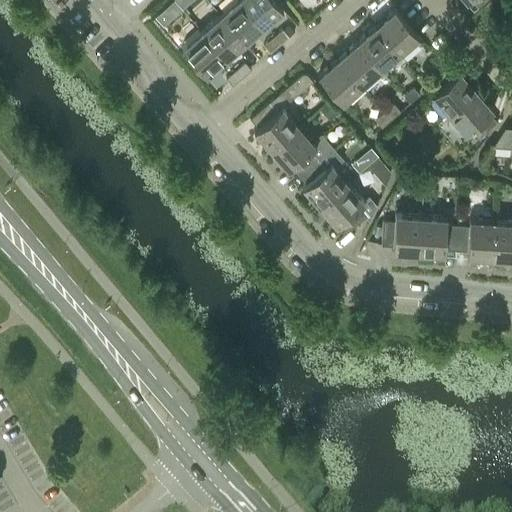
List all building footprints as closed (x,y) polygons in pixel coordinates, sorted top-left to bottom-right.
[(244,41),(263,25),(241,0),(234,0),(220,13),(244,41)] [(241,0),(263,25),(282,8),(275,0),(241,0)] [(399,51),(418,34),(393,5),(373,23),(399,51)] [(225,58),(244,41),(220,13),(201,30),(225,58)] [(381,67),(399,51),(373,23),(355,39),(381,67)] [(278,43),(287,35),(281,27),(272,35),(278,43)] [(206,75),(225,58),(201,30),(181,47),(206,75)] [(269,51),(278,43),(272,35),(263,43),(269,51)] [(361,84),(381,67),(355,39),(336,55),(361,84)] [(342,101),(361,84),(336,55),(317,72),(342,101)] [(437,71),(447,62),(441,55),(431,64),(437,71)] [(240,76),(250,67),(243,60),(234,68),(240,76)] [(458,67),(454,70),(447,62),(437,71),(428,79),(435,87),(430,92),(447,112),(476,87),(458,67)] [(231,83),(240,76),(234,68),(225,76),(231,83)] [(312,79),(306,72),(305,71),(303,71),(302,71),(301,72),(250,116),(258,125),(254,129),(270,148),(298,124),(282,105),(312,79)] [(409,101),(419,92),(413,85),(403,94),(409,101)] [(489,110),(493,106),(476,87),(447,112),(464,131),(470,127),(477,135),(497,118),(489,110)] [(337,111),(328,100),(320,106),(330,118),(337,111)] [(391,117),(400,109),(393,102),(384,110),(391,117)] [(381,125),(391,117),(384,110),(375,118),(381,125)] [(320,132),(312,139),(298,124),(270,148),(288,168),(291,165),(298,174),(332,146),(320,132)] [(511,144),(511,124),(504,124),(492,144),(511,144)] [(334,165),(342,158),(332,146),(298,174),(306,182),(302,185),(319,205),(347,180),(334,165)] [(370,146),(361,154),(369,162),(378,154),(370,146)] [(358,204),(364,199),(347,180),(319,205),(335,224),(339,221),(347,230),(366,213),(358,204)] [(417,251),(419,213),(394,211),(393,219),(383,219),(381,244),(392,244),(391,249),(417,251)] [(445,223),(445,215),(419,213),(417,251),(443,252),(443,247),(455,248),(457,223),(445,223)] [(491,255),(494,218),(468,216),(467,224),(457,223),(455,248),(466,249),(465,254),(491,255)] [(511,218),(494,218),(491,255),(511,256),(511,218)]
